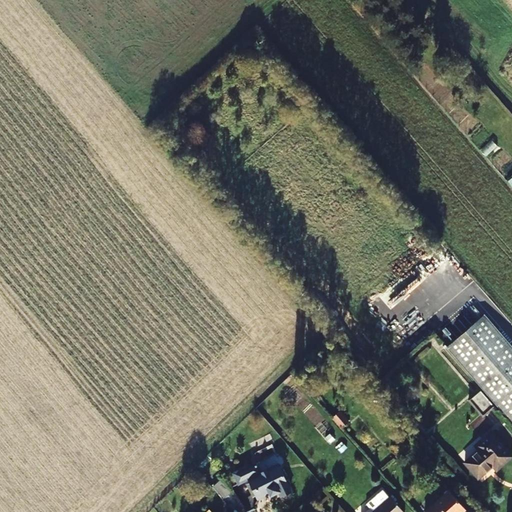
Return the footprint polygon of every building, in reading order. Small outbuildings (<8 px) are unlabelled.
[(419,261),(429,253),(412,233),(403,242),(419,261)] [(473,323),(481,316),(473,307),(465,314),(473,323)] [(481,316),(473,323),(446,347),(511,423),(511,346),(484,314),(481,316)] [(384,327),(397,342),(401,338),(388,324),(384,327)] [(368,343),(381,356),(397,342),(384,327),(368,343)] [(483,416),(494,407),(480,391),(469,401),(483,416)] [(340,411),(333,418),(341,427),(348,421),(340,411)] [(511,457),(511,456),(491,432),(483,440),(504,464),(511,457)] [(504,464),(483,440),(475,446),(479,450),(465,463),(478,479),(493,466),(497,471),(504,464)] [(262,474),(257,464),(235,474),(240,484),(252,479),(262,474)] [(280,493),(282,498),(292,492),(279,465),(262,474),(252,479),(261,498),(271,494),(272,496),(280,493)] [(223,499),(230,492),(220,481),(212,487),(223,499)] [(213,510),(222,501),(208,487),(199,495),(213,510)] [(368,511),(403,511),(390,498),(389,499),(382,491),(366,506),(370,510),(368,511)] [(458,511),(463,508),(449,492),(426,511),(458,511)]
